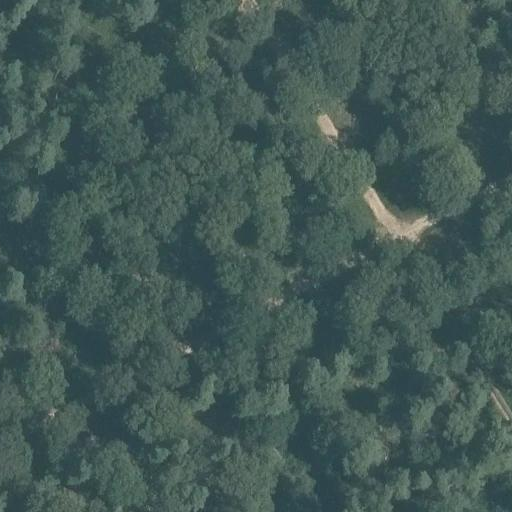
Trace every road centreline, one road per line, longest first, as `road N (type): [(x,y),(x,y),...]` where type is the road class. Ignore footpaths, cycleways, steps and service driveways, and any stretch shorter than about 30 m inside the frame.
road 1 (track): [(0,434),(511,174)]
road 2 (track): [(0,354),(94,87),(153,0)]
road 3 (track): [(229,0),(380,240)]
road 4 (track): [(511,440),(380,240)]
